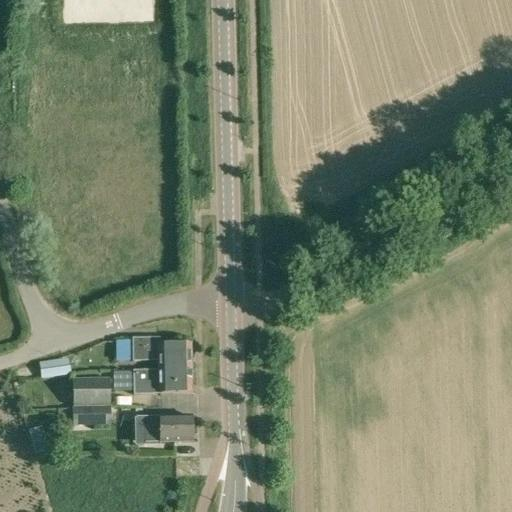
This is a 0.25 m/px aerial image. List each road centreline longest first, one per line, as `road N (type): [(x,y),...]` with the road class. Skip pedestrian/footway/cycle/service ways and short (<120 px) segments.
road 1 (unclassified): [(230,302),(282,298),(511,172)]
road 2 (tertiary): [(230,302),(222,0)]
road 3 (tertiary): [(233,511),(230,302)]
road 4 (residential): [(53,344),(172,305),(230,302)]
road 5 (residential): [(53,344),(21,278),(0,201)]
